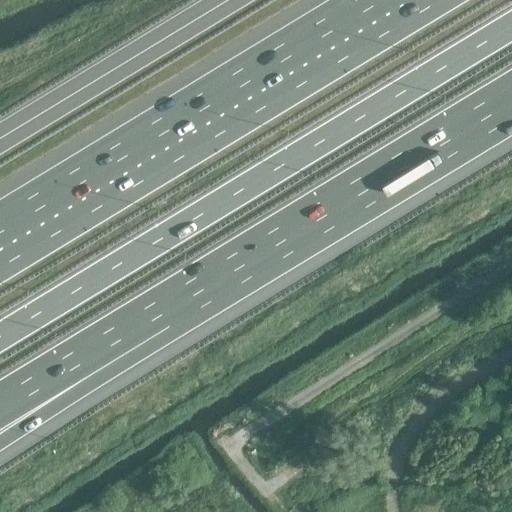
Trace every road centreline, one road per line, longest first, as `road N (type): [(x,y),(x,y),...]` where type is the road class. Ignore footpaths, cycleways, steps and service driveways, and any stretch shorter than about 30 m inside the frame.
road 1 (motorway): [(0,336),(511,27)]
road 2 (motorway): [(403,0),(0,244)]
road 3 (motorway): [(151,323),(511,104)]
road 4 (track): [(511,307),(353,403),(280,480)]
road 5 (motorway): [(0,428),(151,323)]
road 6 (motorway): [(0,412),(151,323)]
